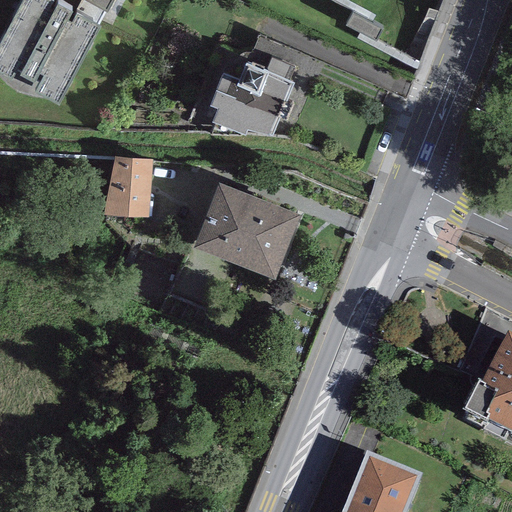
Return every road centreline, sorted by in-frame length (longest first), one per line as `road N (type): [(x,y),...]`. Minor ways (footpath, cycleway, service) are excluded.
road 1 (residential): [(279,511),(396,245)]
road 2 (residential): [(419,189),(490,0)]
road 3 (unknown): [(396,245),(282,185),(215,165)]
road 4 (residential): [(511,305),(396,245)]
